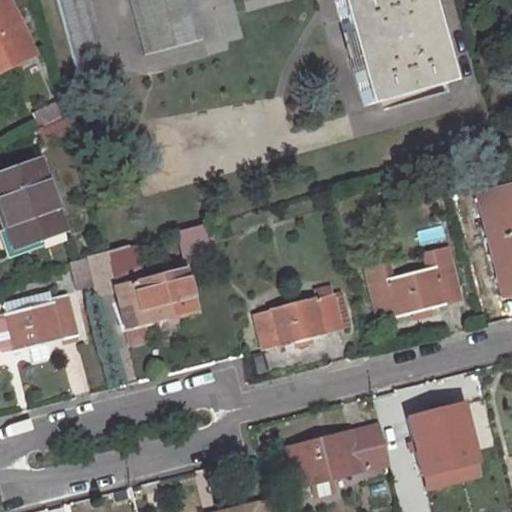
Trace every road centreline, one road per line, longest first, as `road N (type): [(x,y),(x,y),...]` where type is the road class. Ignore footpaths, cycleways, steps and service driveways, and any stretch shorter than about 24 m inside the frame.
road 1 (residential): [(233,412),(511,341)]
road 2 (residential): [(233,412),(184,400),(98,413),(19,436),(0,459)]
road 3 (residential): [(0,478),(20,485),(175,447),(233,412)]
